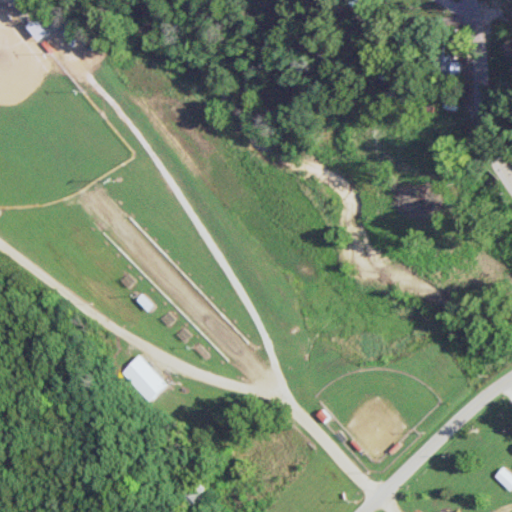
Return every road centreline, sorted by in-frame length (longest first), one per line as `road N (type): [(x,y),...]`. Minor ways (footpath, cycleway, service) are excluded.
road 1 (residential): [(377,494),(272,388),(195,376),(0,251)]
road 2 (tertiary): [(358,511),(511,374)]
road 3 (tertiary): [(511,188),(475,117),(471,23),(462,0)]
road 4 (residential): [(329,0),(372,14),(469,12)]
